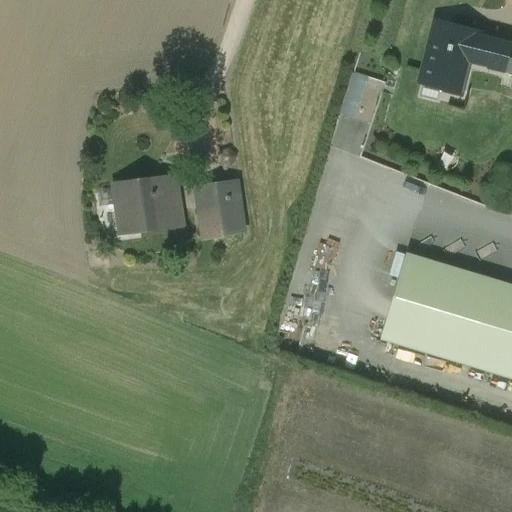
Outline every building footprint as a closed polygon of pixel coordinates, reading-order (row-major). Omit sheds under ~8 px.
[(453,26),(451,26),(448,27),(446,29),(438,26),(439,22),(438,22),(422,84),(424,84),(425,80),(458,89),(466,59),(505,68),(511,44),(482,38),(482,35),(460,30),(458,28),(456,26),(453,26)] [(364,77),(354,73),(341,114),(351,117),(364,77)] [(159,179),(114,186),(121,231),(167,224),(164,206),(178,203),(174,177),(159,179)] [(237,183),(196,189),(203,236),(244,230),(237,183)] [(511,285),(406,253),(380,339),(511,379),(511,285)]
